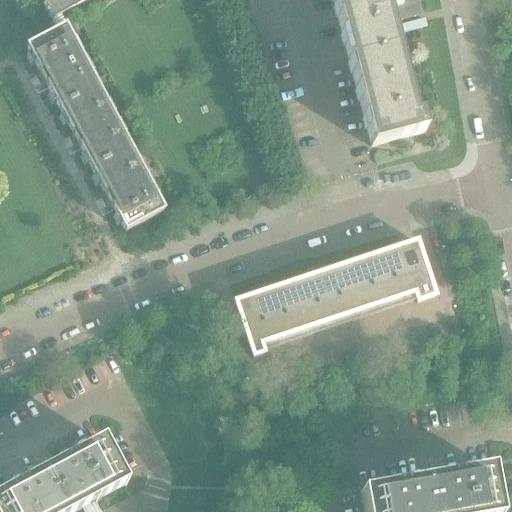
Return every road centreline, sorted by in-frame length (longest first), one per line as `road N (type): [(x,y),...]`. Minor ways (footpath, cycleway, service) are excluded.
road 1 (residential): [(0,354),(127,295),(350,215),(491,181)]
road 2 (residential): [(457,0),(491,181)]
